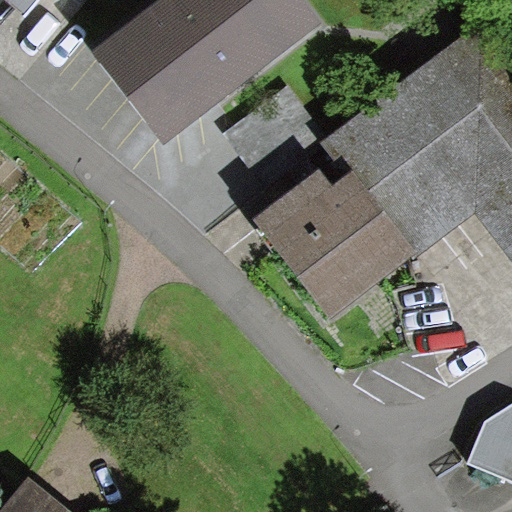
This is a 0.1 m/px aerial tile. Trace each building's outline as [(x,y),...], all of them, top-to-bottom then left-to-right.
[(8,0),(28,17),(42,0),(8,0)] [(163,0),(96,49),(164,143),(322,28),(302,0),(163,0)] [(279,206),(259,220),(331,318),(413,258),(416,262),(479,215),(511,259),(511,94),(468,35),(331,136),(292,83),(225,132),(279,206)] [(511,406),(485,422),(468,460),(511,477),(511,406)] [(78,511),(29,474),(0,511),(78,511)]
